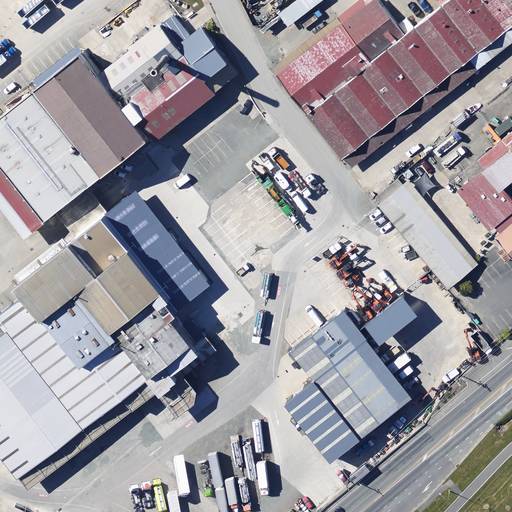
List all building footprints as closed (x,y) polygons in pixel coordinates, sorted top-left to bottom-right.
[(365,0),(277,70),(308,110),(408,31),(383,0),(365,0)] [(318,0),(293,0),(278,12),(287,24),(318,0)] [(408,31),(308,110),(344,155),(511,22),(511,0),(447,0),(440,5),(408,31)] [(97,62),(124,98),(186,52),(159,16),(97,62)] [(85,47),(34,85),(101,174),(152,136),(124,98),(97,62),(85,47)] [(124,98),(152,136),(214,90),(186,52),(124,98)] [(101,174),(34,85),(1,110),(0,110),(0,154),(45,215),(70,197),(101,174)] [(511,101),(510,103),(511,105),(511,139),(453,187),(493,235),(511,219),(511,101)] [(42,221),(0,164),(0,209),(20,236),(42,221)] [(474,263),(406,176),(378,198),(447,285),(474,263)] [(26,286),(43,307),(77,281),(122,340),(155,382),(207,342),(148,265),(177,242),(133,185),(17,273),(26,286)] [(511,221),(496,234),(511,254),(511,221)] [(88,367),(122,340),(77,281),(43,307),(88,367)] [(0,305),(0,315),(6,323),(86,431),(155,382),(122,340),(88,367),(43,307),(26,286),(0,305)] [(412,308),(399,291),(362,320),(376,337),(412,308)] [(344,306),(291,348),(313,375),(285,398),(332,457),(413,392),(344,306)] [(86,431),(6,323),(0,327),(0,449),(30,490),(95,442),(86,431)]
